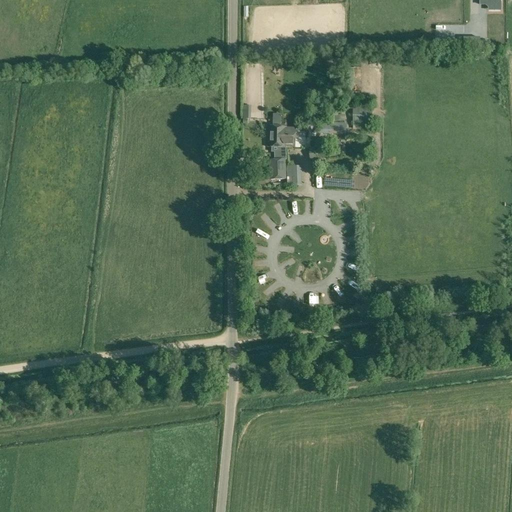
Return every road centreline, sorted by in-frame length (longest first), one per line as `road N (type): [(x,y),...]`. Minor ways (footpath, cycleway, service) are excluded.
road 1 (unclassified): [(220,511),(233,367),(232,0)]
road 2 (track): [(78,357),(232,338)]
